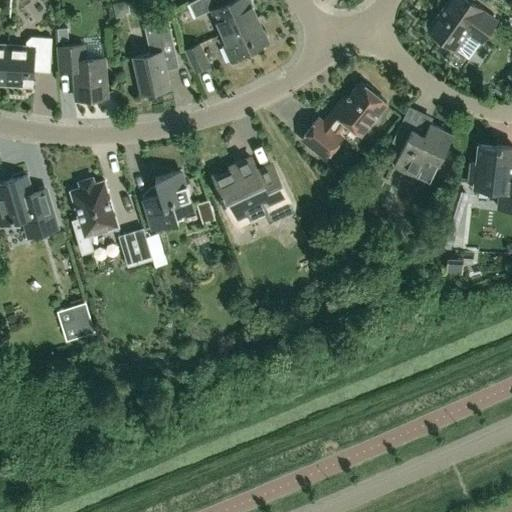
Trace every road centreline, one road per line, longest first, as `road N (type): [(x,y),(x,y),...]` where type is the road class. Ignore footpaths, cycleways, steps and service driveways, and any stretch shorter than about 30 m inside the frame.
road 1 (residential): [(0,127),(56,136),(157,131),(257,100),(331,55)]
road 2 (unclassified): [(313,511),(511,425)]
road 3 (residential): [(362,29),(432,90),(511,114)]
